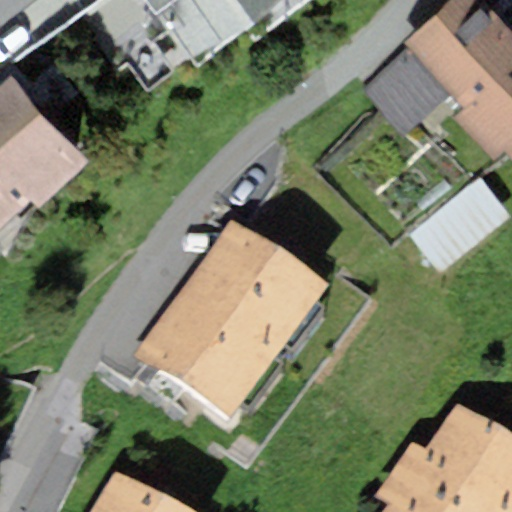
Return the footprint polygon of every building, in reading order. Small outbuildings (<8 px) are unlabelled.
[(147,0),(186,56),(266,0),(147,0)] [(498,144),(507,154),(511,149),(511,32),(484,0),(445,0),(404,39),(410,45),(450,90),(460,102),(450,113),(488,152),(498,144)] [(399,132),(450,90),(410,45),(362,88),(399,132)] [(8,77),(0,84),(0,222),(27,197),(37,207),(87,160),(30,100),(8,77)] [(323,309),(228,237),(221,247),(180,300),(276,371),(323,309)] [(227,436),(276,371),(180,300),(152,333),(129,360),(227,436)] [(426,474),(415,467),(385,511),(511,511),(511,465),(457,429),(426,474)] [(151,511),(121,492),(108,511),(151,511)]
